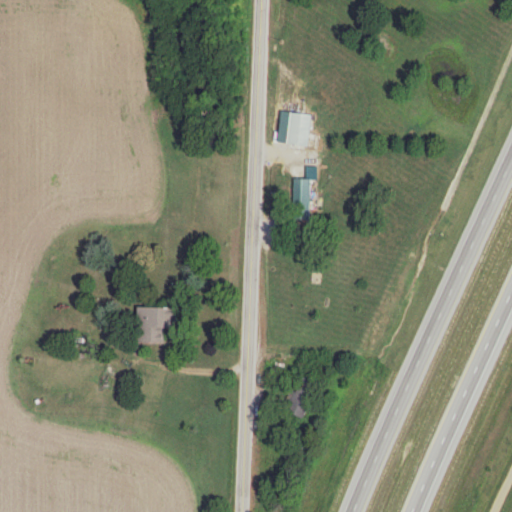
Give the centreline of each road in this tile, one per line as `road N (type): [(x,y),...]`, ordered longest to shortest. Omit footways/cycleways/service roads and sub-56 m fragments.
road 1 (residential): [(263,0),(246,511)]
road 2 (motorway): [(511,163),(353,511)]
road 3 (motorway): [(412,511),(511,288)]
